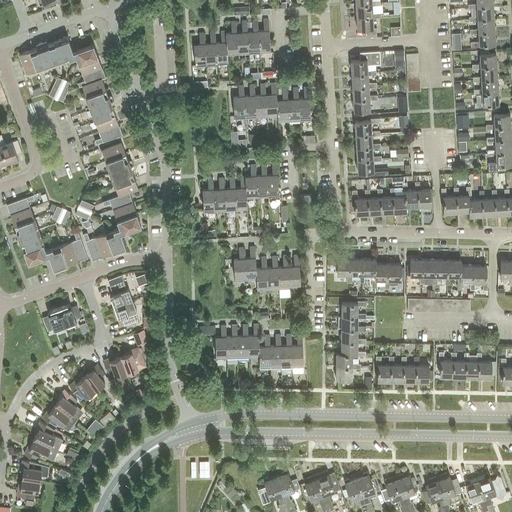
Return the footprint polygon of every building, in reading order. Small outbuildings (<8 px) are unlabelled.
[(373,15),(373,13),(372,5),(381,5),(380,0),(379,0),(372,0),(372,2),(356,3),(357,16),(373,15)] [(477,6),(493,5),(492,0),(476,0),(476,3),(468,4),(468,9),(477,8),(477,6)] [(249,13),(249,5),(233,7),(233,14),(249,13)] [(477,19),(493,18),(493,5),(477,6),(477,8),(477,16),(469,16),(469,21),(477,21),(477,19)] [(373,15),(357,16),(357,29),(373,28),(373,18),(381,17),(381,13),(373,13),(373,15)] [(258,29),(260,52),(271,52),(269,18),(263,18),(264,29),(259,29),(258,29)] [(478,31),(494,30),(493,18),(477,19),(477,21),(478,21),(478,29),(470,29),(470,34),(478,33),(478,31)] [(247,30),(248,30),(247,19),(242,20),(242,31),(237,31),(236,31),(238,54),(249,53),(247,30)] [(258,29),(259,29),(258,19),(253,19),(253,30),(248,30),(247,30),(249,53),(260,52),(258,29)] [(236,31),(237,31),(236,20),(231,21),(232,31),(226,32),(227,54),(228,54),(238,54),(236,31)] [(400,34),(400,26),(391,26),(391,33),(400,34)] [(227,54),(226,32),(226,30),(221,30),(222,41),(216,41),(215,41),(217,64),(228,63),(228,54),(227,54)] [(478,31),(478,33),(479,41),(470,42),(471,46),(479,46),(479,44),(495,43),(494,30),(478,31)] [(205,42),(204,31),(199,32),(200,43),(194,43),(195,66),(206,65),(205,42)] [(215,41),(216,41),(215,31),(210,31),(211,42),(205,42),(206,65),(217,64),(215,41)] [(38,69),(48,65),(69,58),(75,56),(84,80),(78,83),(79,87),(82,86),(101,137),(94,140),(96,144),(102,142),(122,135),(102,79),(105,77),(93,44),(73,51),(67,36),(19,54),(26,74),(38,69)] [(394,68),(403,68),(403,49),(394,49),(394,68)] [(368,72),(367,70),(367,64),(380,63),(379,50),(360,51),(360,59),(351,60),(351,73),(368,72)] [(480,66),(496,65),(495,53),(479,53),(480,64),(472,64),(472,69),(480,68),(480,66)] [(481,79),(497,78),(496,65),(480,66),(480,68),(481,76),(472,77),(473,82),(481,81),(481,79)] [(368,85),(368,83),(368,75),(376,74),(376,70),(367,70),(368,72),(351,73),(352,86),(368,85)] [(53,97),(62,79),(57,77),(49,95),(53,97)] [(482,91),(497,91),(497,78),(481,79),(481,81),(481,89),(473,90),(473,94),(482,94),(482,91)] [(63,101),(71,83),(66,81),(58,99),(63,101)] [(266,93),(265,82),(260,83),(261,94),(255,94),(254,94),(256,116),(267,116),(266,93)] [(277,99),(276,82),(271,82),(271,93),(266,93),(267,116),(278,115),(277,99)] [(369,97),(369,95),(369,87),(377,87),(377,82),(368,83),(368,85),(352,86),(353,98),(369,97)] [(254,94),(255,94),(254,83),(249,83),(250,94),(245,95),(244,95),(245,117),(256,116),(254,94)] [(244,95),(245,95),(244,84),(239,84),(239,95),(233,95),(234,118),(245,117),(244,95)] [(299,97),(298,86),(293,87),(294,98),(288,98),(289,120),(300,120),(299,97)] [(299,97),(300,120),(311,119),(309,86),(304,86),(304,97),(299,97)] [(40,87),(33,89),(34,95),(42,93),(40,87)] [(288,98),(287,87),(282,87),(283,98),(277,99),(278,115),(278,121),(289,120),(288,98)] [(477,102),(474,102),(474,107),(483,106),(482,105),(498,104),(497,91),(482,91),(482,94),(476,94),(477,102)] [(369,97),(353,98),(354,111),(370,110),(369,100),(378,99),(377,95),(369,95),(369,97)] [(494,127),(510,126),(510,124),(511,124),(511,121),(510,121),(509,113),(493,114),(494,124),(486,125),(486,129),(494,129),(494,127)] [(407,115),(400,115),(400,123),(408,123),(407,115)] [(371,133),(371,131),(371,123),(379,122),(379,118),(370,118),(370,120),(354,121),(355,134),(371,133)] [(468,120),(457,120),(457,129),(468,128),(468,120)] [(495,139),(511,139),(511,136),(511,133),(510,126),(494,127),(494,129),(495,137),(486,137),(487,142),(495,141),(495,139)] [(372,145),(372,144),(372,136),(380,135),(380,131),(371,131),(371,133),(355,134),(356,146),(372,145)] [(470,139),(469,131),(458,132),(459,140),(470,139)] [(0,134),(0,145),(6,162),(13,160),(14,163),(19,161),(18,158),(16,153),(21,151),(17,139),(12,141),(5,144),(1,134),(0,134)] [(496,152),(511,151),(511,149),(511,148),(511,145),(511,146),(511,139),(495,139),(495,141),(496,150),(487,150),(487,154),(496,154),(496,152)] [(120,233),(141,225),(129,192),(138,189),(121,143),(102,150),(118,195),(109,199),(102,201),(104,205),(110,203),(119,227),(113,229),(113,230),(89,239),(87,232),(83,234),(85,240),(92,260),(126,248),(120,233)] [(356,146),(357,159),(373,158),(373,156),(372,148),(381,148),(380,143),(372,144),(372,145),(356,146)] [(408,156),(408,148),(396,149),(396,156),(408,156)] [(496,152),(496,154),(496,162),(488,162),(488,170),(505,169),(505,165),(511,164),(511,158),(511,151),(496,152)] [(470,167),(469,153),(460,154),(461,168),(470,167)] [(373,158),(357,159),(357,172),(360,172),(374,171),(373,161),(382,160),(381,156),(373,156),(373,158)] [(266,174),(268,196),(279,196),(277,162),(272,163),(273,174),(267,174),(266,174)] [(266,174),(267,174),(266,163),(261,163),(262,174),(256,174),(257,197),(268,196),(266,174)] [(256,174),(255,164),(250,164),(251,175),(245,175),(246,198),(247,197),(257,197),(256,174)] [(248,209),(247,197),(246,198),(245,175),(240,175),(241,186),(235,186),(235,187),(236,209),(248,209)] [(224,187),(224,176),(219,177),(219,187),(213,188),(214,210),(225,210),(224,187)] [(235,187),(235,186),(234,176),(229,176),(230,187),(224,187),(225,210),(236,209),(235,187)] [(213,188),(213,177),(208,177),(208,188),(202,189),(204,211),(214,210),(213,188)] [(368,214),(380,213),(379,197),(378,197),(370,197),(369,178),(366,179),(367,189),(365,189),(365,197),(367,197),(368,214)] [(417,189),(418,206),(431,205),(430,189),(420,189),(419,181),(415,181),(415,189),(417,189)] [(402,182),(402,187),(402,190),(404,190),(405,206),(418,206),(417,189),(415,189),(407,190),(407,182),(402,182)] [(455,195),(454,195),(446,196),(445,187),(441,188),(441,197),(443,196),(443,212),(456,211),(455,195)] [(468,194),(466,194),(458,195),(458,187),(453,187),(454,195),(455,195),(456,211),(469,210),(468,199),(468,195),(468,194)] [(380,213),(393,212),(392,196),(390,196),(382,196),(382,188),(377,189),(378,197),(379,197),(380,213)] [(395,196),(395,188),(390,188),(390,196),(392,196),(393,212),(406,211),(405,206),(404,190),(402,190),(403,195),(395,196)] [(506,197),(504,197),(496,197),(496,189),(491,190),(492,198),(493,198),(494,214),(507,213),(506,197)] [(355,214),(368,214),(367,197),(365,197),(357,198),(357,190),(352,190),(353,199),(354,199),(355,214)] [(493,198),(492,198),(484,198),(483,190),(479,190),(479,198),(481,198),(482,215),(494,214),(493,198)] [(54,270),(88,257),(80,238),(78,231),(74,233),(76,239),(52,248),(46,250),(28,201),(34,199),(33,194),(26,197),(6,204),(28,262),(48,255),(54,270)] [(300,203),(311,202),(311,194),(299,195),(300,203)] [(469,215),(482,215),(481,198),(479,198),(468,199),(469,210),(469,215)] [(91,210),(94,205),(81,200),(79,204),(91,210)] [(56,220),(61,208),(57,206),(51,218),(56,220)] [(87,219),(89,214),(77,209),(75,214),(87,219)] [(65,224),(71,212),(66,210),(61,222),(65,224)] [(244,257),(245,257),(244,246),(239,247),(240,257),(233,258),(235,280),(245,280),(244,257)] [(255,267),(256,267),(255,246),(250,246),(250,257),(245,257),(244,257),(245,280),(256,279),(255,267)] [(288,265),(289,265),(288,254),(283,255),(283,266),(278,266),(277,266),(279,289),(290,288),(288,265)] [(288,265),(290,288),(301,287),(299,254),(294,254),(294,265),(289,265),(288,265)] [(277,266),(278,266),(277,255),(272,255),(273,266),(267,267),(266,267),(268,289),(279,289),(277,266)] [(266,267),(267,267),(266,256),(261,256),(262,267),(256,267),(255,267),(256,279),(257,290),(268,289),(266,267)] [(350,274),(350,258),(337,258),(337,274),(348,274),(347,282),(352,282),(352,274),(350,274)] [(362,274),(362,258),(350,258),(350,274),(352,274),(360,274),(360,282),(364,282),(365,274),(362,274)] [(372,279),(375,279),(376,263),(376,258),(362,258),(362,274),(365,274),(371,274),(371,279),(372,279)] [(422,275),(422,259),(410,259),(410,275),(419,275),(419,283),(424,283),(424,275),(422,275)] [(422,275),(424,275),(424,283),(437,284),(437,275),(434,275),(435,259),(422,259),(422,275)] [(447,276),(447,259),(435,259),(434,275),(437,275),(445,276),(445,284),(449,284),(449,276),(447,276)] [(460,280),(460,276),(460,265),(460,260),(447,259),(447,276),(449,276),(458,276),(458,280),(460,280)] [(511,260),(501,261),(500,277),(510,277),(510,285),(511,284),(511,260)] [(389,288),(389,286),(389,280),(388,280),(388,263),(376,263),(375,279),(377,279),(377,280),(385,280),(385,288),(389,288)] [(401,263),(388,263),(388,280),(389,280),(389,286),(397,286),(397,288),(402,288),(402,279),(404,279),(404,267),(401,267),(401,263)] [(472,281),(473,265),(460,265),(460,276),(460,280),(462,280),(462,281),(470,281),(470,289),(475,289),(475,281),(472,281)] [(472,281),(475,281),(483,281),(483,290),(487,290),(487,281),(486,281),(486,265),(473,265),(472,281)] [(114,307),(132,300),(128,288),(126,289),(123,280),(109,286),(113,294),(109,295),(114,307)] [(342,302),(342,315),(358,315),(358,313),(358,305),(366,305),(366,301),(358,301),(358,302),(357,302),(357,298),(349,298),(349,302),(342,302)] [(132,300),(114,307),(118,318),(121,317),(124,325),(136,321),(133,312),(136,311),(132,300)] [(58,308),(65,326),(77,322),(75,318),(81,316),(77,304),(71,307),(70,303),(58,308)] [(54,330),(65,326),(58,308),(47,312),(48,315),(43,317),(48,331),(53,329),(54,330)] [(366,314),(358,313),(358,315),(342,315),(341,321),(338,321),(338,328),(341,328),(357,328),(357,326),(358,318),(373,318),(373,315),(366,315),(366,314)] [(259,345),(258,323),(253,323),(253,334),(248,334),(247,334),(248,357),(259,357),(259,345)] [(225,335),(226,335),(226,324),(221,324),(221,335),(215,336),(215,358),(226,358),(225,335)] [(236,335),(237,335),(237,324),(231,324),(232,335),(226,335),(225,335),(226,358),(237,357),(236,335)] [(247,334),(248,334),(247,324),(242,324),(243,335),(237,335),(236,335),(237,357),(248,357),(247,334)] [(341,328),(341,340),(357,341),(357,339),(357,331),(366,331),(366,326),(357,326),(357,328),(341,328)] [(148,340),(144,329),(133,333),(137,344),(148,340)] [(280,344),(281,344),(280,333),(275,334),(275,345),(270,345),(269,345),(270,367),(281,367),(280,344)] [(291,344),(292,344),(291,333),(286,333),(286,344),(281,344),(280,344),(281,367),(292,367),(291,344)] [(291,344),(292,367),(303,366),(302,333),(297,333),(297,344),(292,344),(291,344)] [(269,345),(270,345),(269,334),(264,334),(265,345),(259,345),(259,357),(259,368),(270,367),(269,345)] [(357,353),(357,351),(357,343),(365,343),(365,339),(357,339),(357,341),(341,340),(341,353),(352,353),(357,353)] [(120,356),(127,373),(146,366),(139,347),(130,350),(131,352),(120,356)] [(453,360),(451,360),(443,360),(443,352),(439,352),(438,360),(440,360),(440,376),(453,377),(453,360)] [(464,361),(464,360),(456,360),(456,352),(451,352),(451,360),(453,360),(453,377),(465,377),(466,361),(464,361)] [(478,361),(476,361),(468,361),(469,352),(464,352),(464,360),(464,361),(466,361),(465,377),(478,377),(478,361)] [(478,361),(478,377),(491,377),(491,361),(481,361),(481,352),(476,352),(476,361),(478,361)] [(352,353),(341,353),(336,353),(336,365),(352,366),(352,364),(352,353)] [(127,373),(120,356),(110,360),(109,358),(103,360),(105,367),(110,376),(114,374),(116,377),(127,373)] [(388,364),(380,364),(381,356),(376,356),(376,365),(377,365),(377,381),(390,381),(390,364),(388,364)] [(403,365),(401,364),(393,364),(393,356),(389,356),(388,364),(390,364),(390,381),(403,381),(403,365)] [(414,365),(406,364),(406,356),(401,356),(401,364),(403,365),(403,381),(415,381),(415,365),(414,365)] [(433,379),(433,370),(428,370),(429,365),(418,365),(418,356),(414,356),(414,365),(415,365),(415,381),(428,381),(428,379),(433,379)] [(511,366),(505,366),(505,358),(500,358),(500,367),(502,367),(502,382),(511,382),(511,366)] [(94,369),(84,376),(95,390),(105,383),(100,377),(105,374),(101,369),(97,363),(92,367),(94,369)] [(352,366),(336,365),(336,378),(352,378),(352,368),(360,368),(360,364),(352,364),(352,366)] [(95,390),(84,376),(80,379),(78,377),(69,385),(73,390),(80,397),(84,394),(86,397),(95,390)] [(69,416),(76,421),(83,412),(74,404),(77,400),(70,393),(64,389),(60,394),(62,395),(55,404),(69,416)] [(122,402),(112,409),(116,415),(126,408),(122,402)] [(69,430),(76,421),(69,416),(55,404),(48,413),(46,412),(42,417),(47,421),(56,426),(59,422),(69,430)] [(108,409),(98,417),(103,423),(113,415),(108,409)] [(50,446),(58,450),(63,439),(52,434),(54,429),(46,424),(39,421),(37,427),(39,428),(34,438),(50,446)] [(53,461),(58,450),(50,446),(34,438),(29,449),(27,448),(24,453),(30,456),(36,458),(38,453),(53,461)] [(81,455),(75,452),(69,449),(67,454),(73,457),(79,459),(81,455)] [(189,460),(190,475),(196,475),(196,476),(209,475),(209,459),(196,460),(189,460)] [(23,466),(22,478),(39,480),(40,475),(47,476),(49,466),(29,461),(22,460),(21,466),(23,466)] [(276,477),(288,511),(292,511),(296,511),(292,499),(290,500),(288,493),(294,490),(300,488),(296,478),(291,480),(287,470),(282,472),(283,474),(276,477)] [(315,475),(329,511),(334,509),(328,493),(341,489),(334,472),(329,474),(327,470),(322,472),(315,475)] [(357,478),(365,504),(367,506),(371,504),(370,502),(371,501),(369,494),(375,491),(380,489),(376,476),(370,478),(368,471),(363,473),(364,476),(357,478)] [(396,476),(409,511),(416,511),(413,501),(412,502),(409,494),(416,492),(415,490),(419,488),(415,478),(411,479),(408,471),(396,476)] [(437,477),(447,504),(452,502),(449,495),(455,493),(456,494),(461,492),(456,478),(451,479),(449,472),(437,477)] [(477,478),(487,506),(492,503),(490,497),(495,496),(503,500),(507,492),(501,477),(496,473),(495,479),(491,481),(489,473),(488,473),(486,472),(485,475),(484,475),(477,478)] [(322,511),(324,511),(329,511),(315,475),(309,477),(303,479),(311,500),(317,497),(322,511)] [(288,511),(276,477),(269,479),(268,476),(263,478),(270,499),(277,496),(279,503),(277,504),(280,511),(288,511)] [(401,511),(409,511),(396,476),(384,480),(387,488),(381,490),(385,500),(391,498),(392,501),(398,498),(401,505),(399,506),(401,511)] [(449,511),(447,504),(437,477),(424,481),(427,489),(422,491),(426,503),(438,499),(441,506),(438,507),(439,511),(449,511)] [(38,492),(39,480),(22,478),(20,489),(18,489),(17,495),(26,497),(25,503),(32,504),(34,492),(38,492)] [(350,481),(349,478),(344,480),(347,488),(343,490),(345,496),(349,495),(351,500),(358,498),(361,505),(365,504),(357,478),(350,481)] [(488,510),(487,506),(477,478),(470,480),(468,481),(466,480),(465,482),(472,502),(479,500),(483,511),(488,510)]
